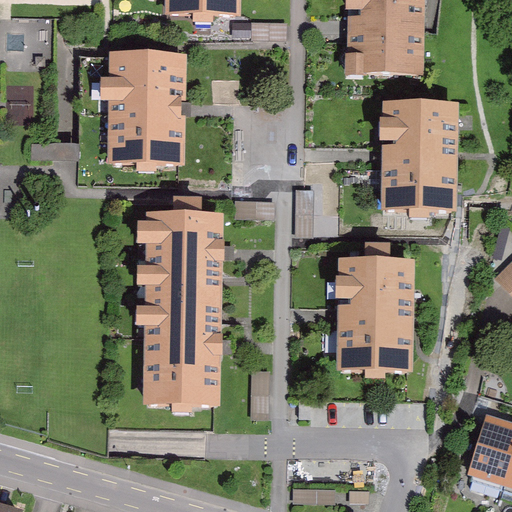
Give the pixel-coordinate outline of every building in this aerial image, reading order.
[(170,0),(170,15),(195,16),(195,11),(211,11),(211,16),(235,17),(235,0),(170,0)] [(360,0),(360,34),(353,34),(353,60),(363,60),(363,75),(418,76),(419,0),(360,0)] [(284,26),(254,25),(254,40),(284,41),(284,26)] [(141,58),(115,58),(113,165),(138,165),(138,160),(154,160),(154,165),(178,166),(180,59),(152,58),(151,61),(141,61),(141,58)] [(416,108),(388,107),(388,126),(394,126),(393,164),(387,164),(386,212),(411,212),(411,207),(427,208),(427,213),(451,213),(453,108),(428,108),(428,111),(416,111),(416,108)] [(312,192),(297,192),(296,237),(312,238),(312,192)] [(273,204),(237,203),(237,219),(273,219),(273,204)] [(152,218),(151,300),(216,301),(217,262),(223,262),(223,253),(223,246),(217,246),(217,219),(199,219),(199,206),(175,206),(175,218),(152,218)] [(366,264),(344,264),(344,283),(350,283),(349,324),(343,324),(342,372),(367,373),(367,368),(383,368),(383,373),(407,373),(409,265),(388,264),(388,252),(367,251),(366,264)] [(511,272),(503,282),(511,290),(511,272)] [(216,301),(151,300),(149,406),(173,406),(173,401),(190,401),(190,407),(214,407),(215,356),(221,356),(221,348),(221,340),(215,340),(216,301)] [(268,375),(253,374),(252,420),(267,420),(268,375)] [(339,399),(338,425),(425,426),(425,401),(339,399)] [(310,401),(299,401),(299,420),(311,420),(310,401)] [(511,461),(511,427),(488,420),(471,475),(474,475),(470,489),(497,497),(501,484),(505,485),(511,461)] [(334,492),(294,492),(295,505),(332,506),(334,492)]
